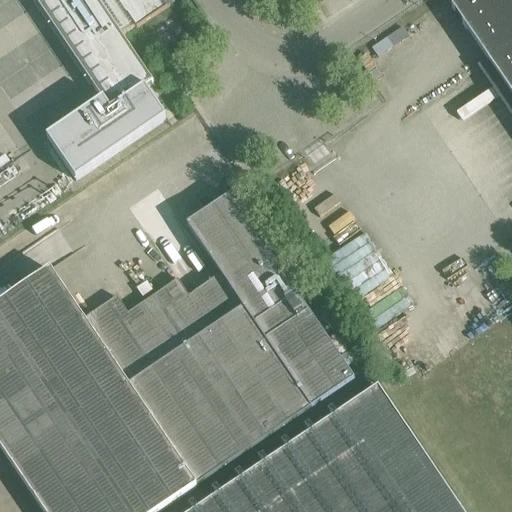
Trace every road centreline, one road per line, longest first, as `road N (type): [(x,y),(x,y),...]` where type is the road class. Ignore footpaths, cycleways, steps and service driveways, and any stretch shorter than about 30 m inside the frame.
road 1 (unclassified): [(402,0),(331,48),(288,61),(250,48),(217,0)]
road 2 (unknown): [(0,100),(36,162),(22,198),(0,209)]
